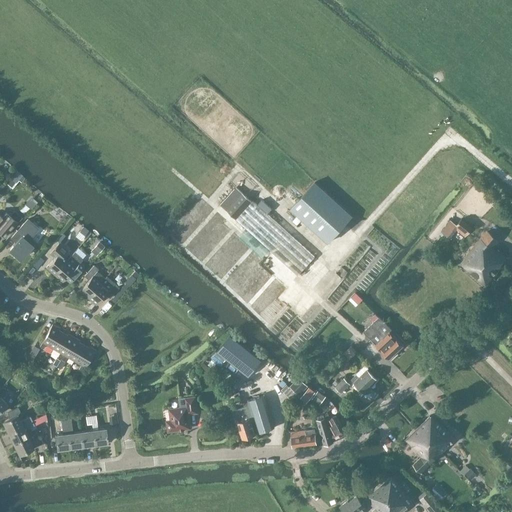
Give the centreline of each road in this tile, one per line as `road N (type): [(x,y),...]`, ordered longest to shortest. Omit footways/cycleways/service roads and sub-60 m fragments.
road 1 (tertiary): [(130,464),(335,448),(376,423),(511,289)]
road 2 (residential): [(0,279),(27,301),(87,321),(107,341),(130,464)]
road 3 (tertiary): [(2,478),(130,464)]
